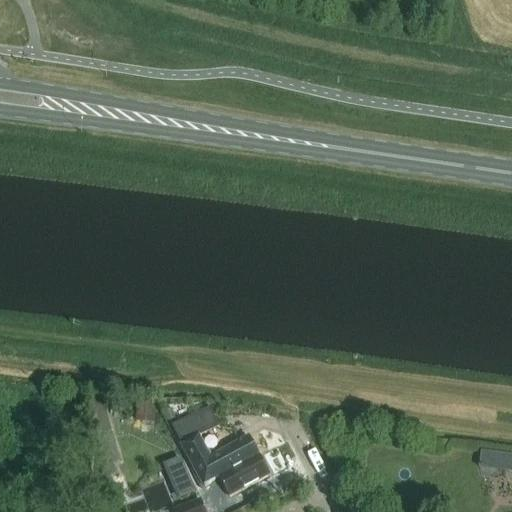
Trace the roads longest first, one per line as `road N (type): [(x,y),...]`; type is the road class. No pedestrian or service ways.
road 1 (secondary): [(511,176),(0,101)]
road 2 (track): [(0,352),(510,428)]
